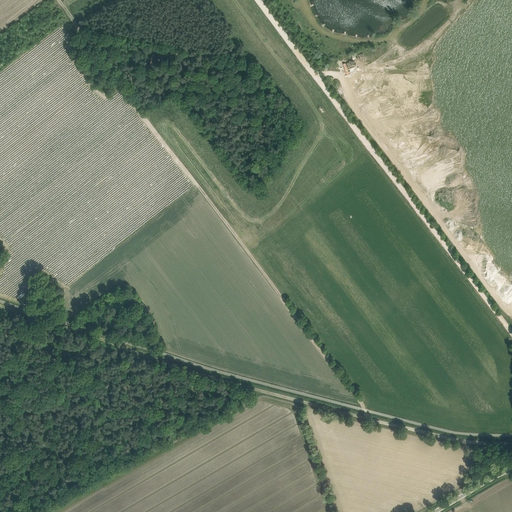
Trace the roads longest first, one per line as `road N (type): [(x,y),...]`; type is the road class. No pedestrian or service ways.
road 1 (track): [(0,304),(350,414),(511,443)]
road 2 (track): [(58,0),(367,418)]
road 3 (track): [(511,334),(257,0)]
